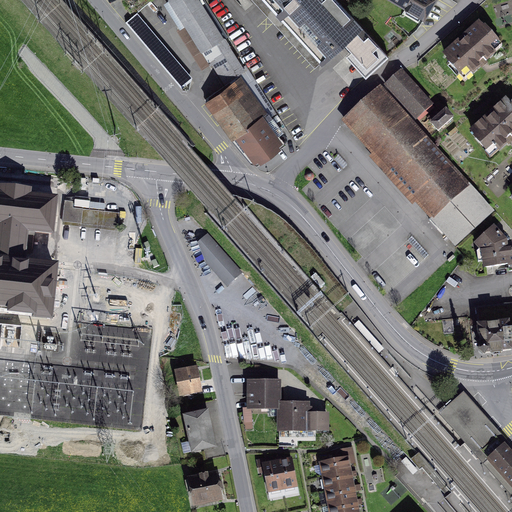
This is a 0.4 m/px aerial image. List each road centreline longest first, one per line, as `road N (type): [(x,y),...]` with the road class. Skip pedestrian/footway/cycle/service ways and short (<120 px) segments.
road 1 (tertiary): [(511,367),(469,371),(415,350),(298,212),(273,193),(231,180)]
road 2 (unclassified): [(157,171),(166,230),(215,359),(247,511)]
road 3 (unclassified): [(231,180),(221,148),(93,0)]
road 4 (tertiary): [(157,171),(0,155)]
